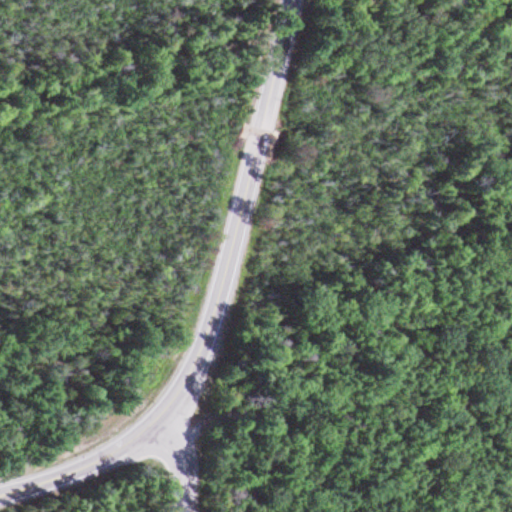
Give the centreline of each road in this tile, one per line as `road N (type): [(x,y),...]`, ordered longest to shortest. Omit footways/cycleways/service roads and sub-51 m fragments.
road 1 (secondary): [(290,0),(225,274),(183,385),(156,422),(117,451),(0,496)]
road 2 (residential): [(438,392),(236,415),(175,449)]
